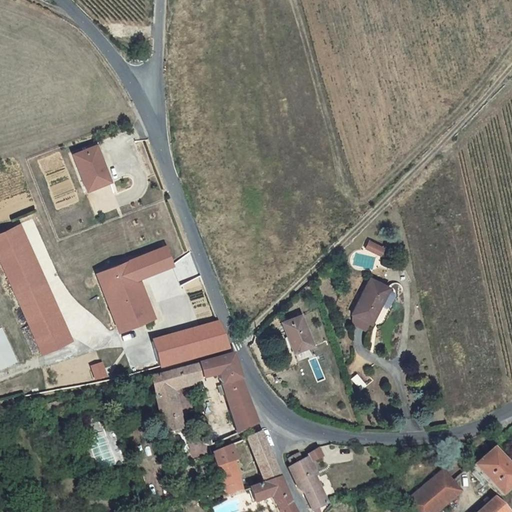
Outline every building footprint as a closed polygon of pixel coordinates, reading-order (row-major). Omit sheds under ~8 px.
[(99,144),(75,153),(87,185),(111,176),(99,144)] [(87,185),(88,190),(113,181),(111,176),(87,185)] [(21,224),(16,226),(67,341),(71,339),(21,224)] [(0,233),(0,260),(40,352),(67,341),(16,226),(0,233)] [(383,256),(386,247),(368,240),(364,249),(383,256)] [(160,256),(131,267),(138,284),(167,274),(160,256)] [(131,267),(128,259),(96,270),(117,325),(142,317),(140,312),(147,310),(138,284),(131,267)] [(389,290),(389,288),(371,278),(354,314),(372,324),(381,306),(386,308),(389,306),(394,296),(393,292),(389,290)] [(287,323),(297,353),(314,347),(303,317),(287,323)] [(155,342),(162,367),(228,349),(228,345),(220,324),(155,342)] [(0,326),(0,370),(18,362),(1,326),(0,326)] [(223,425),(211,427),(215,445),(237,436),(261,423),(237,356),(203,366),(206,379),(220,376),(238,428),(224,432),(223,425)] [(102,364),(92,367),(96,379),(106,376),(102,364)] [(188,384),(206,379),(203,366),(157,377),(170,436),(188,431),(185,418),(187,418),(181,391),(189,389),(188,384)] [(61,409),(83,403),(81,396),(59,403),(61,409)] [(284,478),(265,430),(251,437),(271,483),(284,478)] [(230,489),(223,492),(227,501),(247,493),(256,489),(238,443),(218,452),(230,489)] [(304,459),(293,464),(294,465),(290,466),(300,488),(306,494),(311,508),(314,511),(315,511),(329,507),(313,463),(325,457),(320,447),(309,453),(311,456),(304,459)] [(511,490),(511,466),(497,450),(476,469),(503,498),(511,490)] [(300,451),(290,457),(293,464),(304,459),(300,451)] [(508,511),(497,500),(483,511),(443,511),(463,494),(445,473),(406,505),(410,511),(508,511)] [(256,489),(247,493),(251,504),(276,495),(282,511),(298,511),(296,508),(284,478),(271,483),(256,489)]
